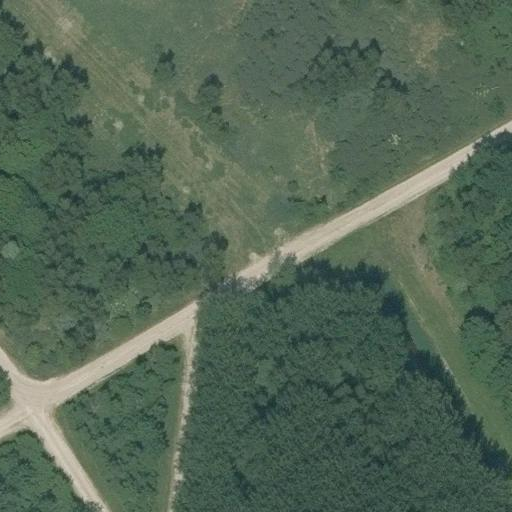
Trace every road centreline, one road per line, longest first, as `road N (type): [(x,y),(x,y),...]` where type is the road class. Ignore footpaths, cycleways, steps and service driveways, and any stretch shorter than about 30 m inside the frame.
road 1 (track): [(0,425),(511,123)]
road 2 (track): [(0,363),(94,511)]
